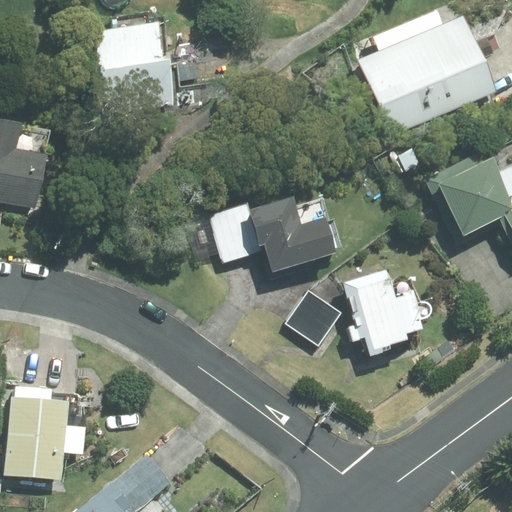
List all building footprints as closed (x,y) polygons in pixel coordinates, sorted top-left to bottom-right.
[(93,0),(95,2),(96,5),(98,7),(100,9),(103,11),(106,12),(109,12),(112,12),(115,12),(118,11),(120,10),(122,8),(124,6),(126,3),(127,0),(93,0)] [(446,18),(346,60),(380,138),(479,96),(446,18)] [(147,22),(84,32),(90,70),(83,71),(98,117),(165,106),(154,60),(153,60),(147,22)] [(0,204),(25,209),(34,156),(1,150),(5,128),(0,127),(0,204)] [(469,154),(418,181),(453,246),(492,225),(511,261),(511,158),(480,175),(469,154)] [(249,246),(257,273),(318,254),(307,219),(285,226),(277,198),(233,212),(244,248),(249,246)] [(372,272),(332,284),(344,326),(338,328),(343,343),(352,340),(357,356),(368,353),(366,348),(392,340),(390,334),(407,329),(396,293),(380,298),(372,272)] [(300,292),(279,323),(312,346),(334,315),(300,292)] [(1,398),(0,398),(0,476),(51,480),(53,454),(73,455),(75,428),(54,427),(56,402),(38,401),(39,388),(2,386),(1,398)] [(100,482),(64,511),(131,511),(163,485),(137,454),(102,484),(100,482)]
